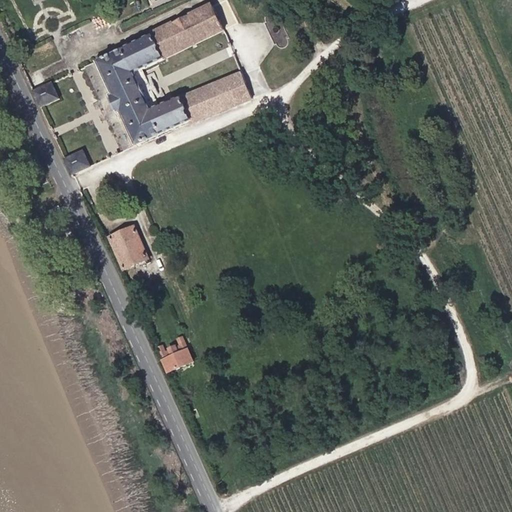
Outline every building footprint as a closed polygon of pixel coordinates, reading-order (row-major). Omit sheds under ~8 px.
[(251,99),(240,74),(150,110),(133,72),(222,30),(212,7),(155,34),(156,36),(98,63),(136,144),(191,121),(192,123),(251,99)] [(33,91),(41,107),(59,98),(51,83),(33,91)] [(64,158),(73,175),(90,167),(82,149),(64,158)] [(125,268),(150,256),(136,228),(112,239),(125,268)] [(169,372),(194,361),(189,349),(164,360),(169,372)]
